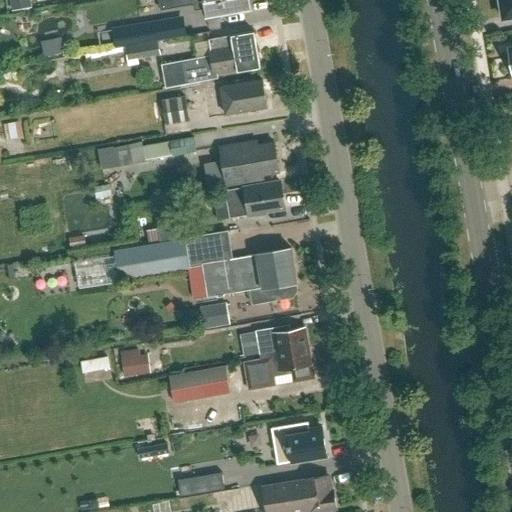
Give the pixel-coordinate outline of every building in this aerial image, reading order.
[(30,0),(11,0),(13,10),(32,6),(30,0)] [(251,9),(249,0),(159,0),(161,10),(196,4),(196,8),(197,10),(207,8),(209,21),(222,19),(221,14),(251,9)] [(511,0),(499,0),(502,18),(511,16),(511,0)] [(178,19),(115,30),(118,48),(144,44),(181,37),(178,19)] [(219,74),(261,67),(255,31),(210,39),(213,56),(165,65),(169,86),(219,77),(219,74)] [(160,42),(127,47),(129,60),(162,54),(160,42)] [(268,106),(263,80),(212,89),(214,100),(215,108),(225,106),(226,114),(268,106)] [(187,96),(163,100),(167,124),(191,120),(187,96)] [(28,119),(10,121),(13,138),(30,136),(28,119)] [(143,142),(116,147),(119,166),(147,161),(198,152),(196,137),(144,146),(143,142)] [(279,172),(274,141),(257,144),(257,140),(220,145),(227,186),(258,180),(258,176),(279,172)] [(226,195),(230,218),(249,215),(249,217),(267,214),(267,211),(285,208),(280,181),(221,191),(222,196),(226,195)] [(109,185),(95,188),(97,199),(111,196),(109,185)] [(183,220),(159,223),(162,241),(186,237),(183,220)] [(257,254),(231,259),(226,231),(184,238),(184,239),(117,250),(121,278),(190,267),(203,265),(208,296),(217,295),(218,297),(224,296),(224,294),(236,292),(236,293),(251,290),(253,303),(274,300),(274,296),(277,295),(281,299),(293,297),(297,291),(296,282),(297,282),(292,248),(257,254)] [(85,235),(70,237),(71,249),(86,247),(85,235)] [(200,307),(204,329),(231,325),(227,303),(200,307)] [(309,346),(305,327),(291,330),(290,326),(256,332),(261,355),(309,346)] [(313,364),(312,365),(309,346),(261,355),(261,360),(244,363),(249,390),(276,386),(274,376),(293,373),(294,382),(316,378),(313,364)] [(124,377),(141,375),(139,355),(138,351),(122,353),(124,377)] [(92,372),(119,368),(116,353),(89,358),(92,372)] [(227,366),(171,376),(176,403),(232,393),(227,366)] [(308,422),(272,429),(278,465),(292,463),(293,464),(327,459),(322,427),(309,429),(308,422)] [(139,448),(141,458),(168,453),(166,443),(139,448)] [(140,465),(141,475),(162,472),(161,462),(140,465)] [(193,494),(225,488),(222,472),(190,478),(193,494)] [(306,511),(309,511),(321,511),(337,509),(334,490),(332,490),(329,476),(264,487),(268,511),(306,511)]
